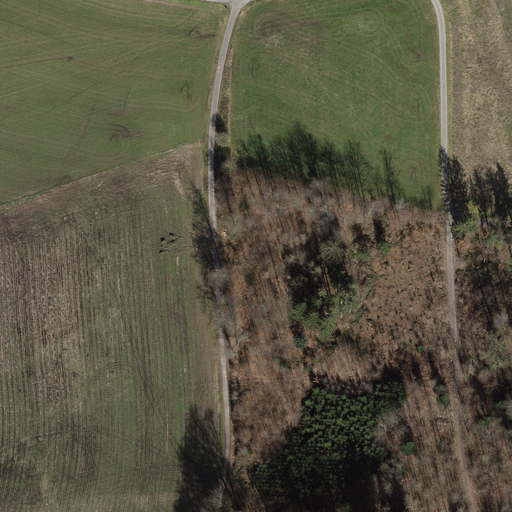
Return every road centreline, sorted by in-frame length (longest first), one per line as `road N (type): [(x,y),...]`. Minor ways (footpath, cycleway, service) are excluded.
road 1 (track): [(242,0),(216,92),(216,511)]
road 2 (track): [(475,511),(449,210)]
road 3 (track): [(449,210),(443,22),(432,0)]
